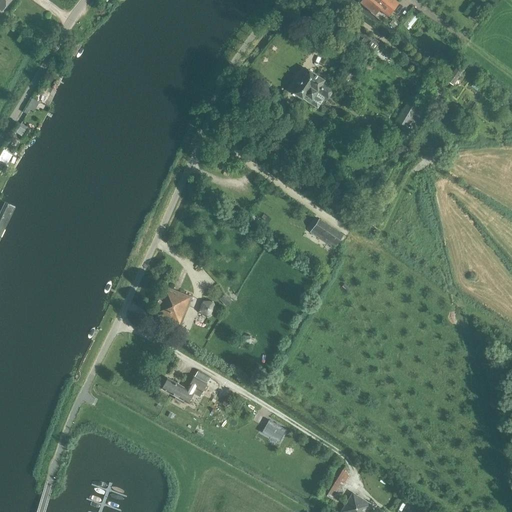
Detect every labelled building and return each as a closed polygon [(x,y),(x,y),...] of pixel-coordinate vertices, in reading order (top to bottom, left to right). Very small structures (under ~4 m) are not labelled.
[(0,0),(0,9),(1,11),(10,0),(0,0)] [(393,0),(363,0),(360,4),(375,15),(379,9),(388,16),(398,3),(393,0)] [(395,18),(389,24),(395,29),(400,23),(395,18)] [(463,70),(456,65),(446,80),(453,85),(463,70)] [(293,93),(318,109),(332,87),(324,82),(325,80),(309,70),(293,93)] [(412,130),(400,123),(393,135),(405,143),(412,130)] [(9,205),(0,221),(0,250),(0,251),(21,211),(9,205)] [(342,232),(319,216),(318,216),(311,227),(335,243),(342,232)] [(182,325),(192,298),(164,286),(154,313),(182,325)] [(225,294),(220,300),(228,307),(233,302),(225,294)] [(217,304),(208,301),(202,307),(204,316),(213,319),(220,313),(217,304)] [(237,337),(238,347),(252,346),(251,335),(237,337)] [(189,385),(202,392),(207,383),(194,376),(189,385)] [(202,392),(189,385),(187,389),(168,378),(162,389),(176,397),(175,399),(183,403),(185,401),(194,406),(202,392)] [(268,420),(261,432),(278,442),(285,430),(268,420)] [(340,511),(365,511),(371,505),(353,493),(341,511),(340,511)]
